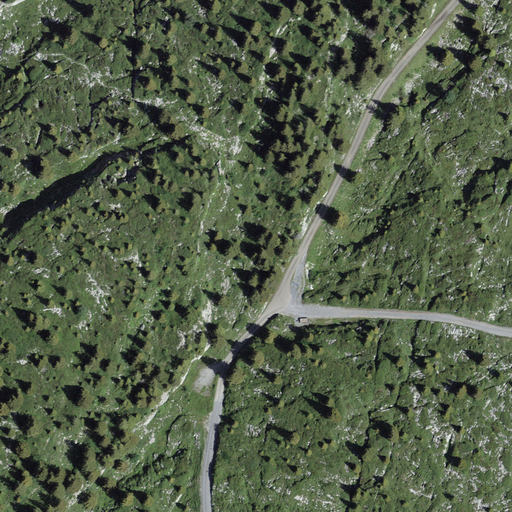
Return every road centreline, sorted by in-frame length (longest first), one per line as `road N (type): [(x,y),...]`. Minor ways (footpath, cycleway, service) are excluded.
road 1 (unclassified): [(465,0),(373,105),(278,298)]
road 2 (track): [(511,330),(441,316),(306,310),(278,298)]
road 3 (track): [(208,511),(229,361),(278,298)]
